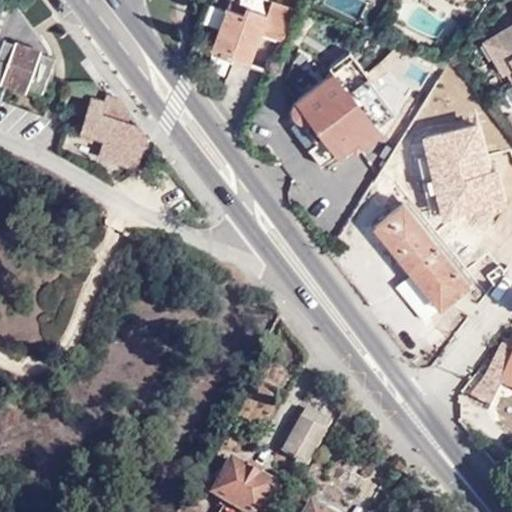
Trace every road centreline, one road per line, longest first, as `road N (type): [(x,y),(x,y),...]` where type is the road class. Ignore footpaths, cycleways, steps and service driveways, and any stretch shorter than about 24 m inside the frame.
road 1 (residential): [(0,137),(205,240),(246,242),(266,223)]
road 2 (primary): [(266,223),(174,102),(122,0)]
road 3 (primary): [(415,419),(266,223)]
road 4 (residential): [(415,419),(511,294)]
road 5 (primary): [(494,511),(415,419)]
